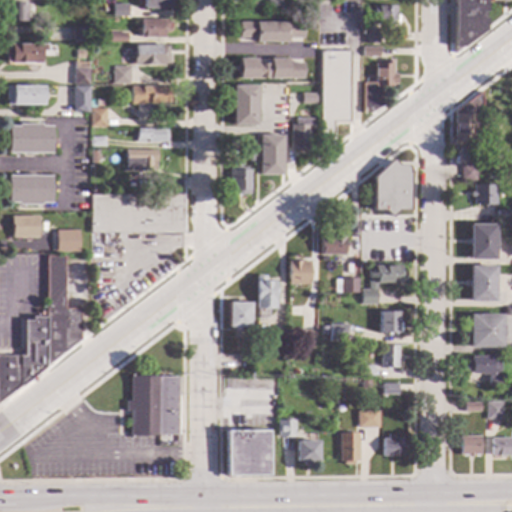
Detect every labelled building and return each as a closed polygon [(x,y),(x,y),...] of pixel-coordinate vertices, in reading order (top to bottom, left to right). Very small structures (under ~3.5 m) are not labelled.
[(167,0),(167,8),(140,8),(140,0),(167,0)] [(263,0),(264,8),(280,8),(279,0),(263,0)] [(483,0),(483,12),(477,12),(477,18),(483,18),(483,30),(452,54),(452,0),(483,0)] [(24,22),(5,22),(5,3),(24,3),(24,22)] [(125,5),(125,17),(109,17),(109,5),(125,5)] [(393,15),(396,15),(396,23),(393,23),(393,25),(372,25),(372,6),(393,6),(393,15)] [(165,30),(160,30),(160,39),(138,39),(138,19),(165,20),(165,30)] [(235,38),(248,38),(248,43),(283,43),(283,22),(235,22),(235,38)] [(85,43),(70,43),(70,28),(85,28),(85,43)] [(378,44),(359,44),(359,30),(378,30),(378,44)] [(124,34),(124,43),(108,43),(108,34),(124,34)] [(43,52),(39,52),(39,64),(9,64),(9,62),(4,62),(4,46),(9,46),(9,45),(43,45),(43,52)] [(166,46),(166,64),(161,64),(161,65),(131,65),(131,45),(166,46)] [(377,57),(360,57),(360,48),(377,48),(377,57)] [(346,123),(330,123),(330,135),(317,135),(317,51),(346,51),(346,123)] [(299,79),(299,59),(234,59),(234,79),(299,79)] [(390,74),(394,74),(394,85),(390,85),(390,87),(379,87),(379,93),(380,93),(380,105),(369,113),(360,113),(360,83),(372,83),(372,64),(381,63),(381,60),(390,60),(390,74)] [(85,86),(70,86),(70,68),(71,68),(71,63),(85,62),(85,86)] [(127,85),(110,85),(110,67),(127,67),(127,85)] [(253,126),(231,126),(230,86),(252,86),(253,126)] [(40,105),(4,105),(4,87),(40,87),(40,105)] [(85,112),(70,112),(70,87),(85,87),(85,112)] [(168,104),(128,103),(128,87),(168,88),(168,104)] [(479,130),(471,130),(471,143),(452,143),(452,112),(480,92),(479,130)] [(314,104),(299,104),(299,94),(314,94),(314,104)] [(499,100),(501,100),(501,132),(484,132),(484,101),(487,101),(487,97),(499,97),(499,100)] [(102,127),(87,127),(87,109),(102,109),(102,127)] [(310,129),(306,129),(307,150),(289,150),(288,125),(292,125),(292,118),(310,118),(310,129)] [(38,126),(49,127),(49,154),(5,154),(5,126),(16,126),(16,124),(38,124),(38,126)] [(164,130),(164,142),(160,142),(160,143),(145,143),(145,140),(134,140),(134,129),(164,130)] [(280,175),(257,175),(256,136),(280,136),(280,175)] [(102,147),(87,147),(87,137),(102,137),(102,147)] [(251,162),(245,162),(245,157),(238,157),(238,147),(241,147),(240,144),(251,144),(251,162)] [(153,169),(149,169),(149,172),(123,171),(123,150),(153,150),(153,169)] [(104,159),(95,159),(95,164),(87,164),(87,151),(104,151),(104,159)] [(395,165),(402,165),(406,167),(406,173),(407,173),(408,211),(396,211),(389,218),(382,211),(371,211),(371,178),(389,160),(395,165)] [(474,181),(459,181),(459,165),(474,165),(474,181)] [(248,195),(229,195),(229,170),(247,170),(248,195)] [(33,176),(49,176),(48,203),(38,203),(38,206),(16,205),(16,203),(5,203),(5,176),(21,176),(21,174),(33,174),(33,176)] [(492,205),(471,205),(471,197),(468,197),(468,192),(471,192),(471,185),(492,185),(492,205)] [(179,234),(148,234),(148,232),(87,232),(88,195),(180,196),(179,234)] [(510,221),(494,221),(494,211),(510,211),(510,221)] [(36,238),(9,238),(9,217),(36,217),(36,238)] [(493,260),(467,260),(468,224),(493,225),(493,260)] [(76,252),(54,252),(54,231),(76,231),(76,252)] [(343,255),(318,255),(318,237),(326,237),(326,232),(343,232),(343,255)] [(62,309),(78,309),(78,340),(19,387),(18,386),(0,399),(0,357),(19,357),(19,359),(22,359),(22,351),(22,321),(30,321),(30,317),(44,317),(44,257),(62,257),(62,309)] [(308,285),(286,285),(286,262),(308,262),(308,285)] [(399,273),(403,273),(403,283),(374,284),(375,305),(358,305),(358,290),(366,290),(366,270),(373,270),(373,266),(398,265),(399,273)] [(492,302),(467,302),(467,266),(493,267),(492,302)] [(263,281),(271,281),(271,282),(273,282),(273,310),(267,310),(267,315),(265,315),(265,318),(253,318),(253,276),(263,276),(263,281)] [(356,293),(332,293),(332,279),(349,279),(356,279),(356,293)] [(248,328),(226,327),(226,303),(248,303),(248,328)] [(396,334),(377,334),(376,312),(395,312),(396,334)] [(500,325),(501,325),(501,337),(500,337),(500,348),(467,348),(467,315),(500,315),(500,325)] [(344,342),(327,342),(326,325),(344,324),(344,342)] [(313,350),(298,350),(298,330),(313,331),(313,350)] [(283,348),(268,348),(268,331),(283,331),(283,348)] [(395,368),(378,368),(378,347),(395,347),(395,368)] [(497,374),(495,374),(495,377),(501,377),(502,386),(485,386),(485,374),(469,375),(469,371),(463,371),(463,360),(469,360),(469,357),(497,356),(497,374)] [(372,377),(355,377),(355,365),(372,366),(372,377)] [(161,377),(175,377),(175,435),(161,435),(161,439),(126,439),(126,413),(123,413),(123,401),(126,401),(126,374),(161,374),(161,377)] [(395,395),(380,395),(380,385),(395,385),(395,395)] [(499,420),(483,419),(483,402),(499,402),(499,420)] [(478,412),(462,412),(461,403),(477,403),(478,412)] [(354,429),(375,429),(375,410),(354,411),(354,429)] [(292,438),(275,438),(275,421),(292,421),(292,438)] [(265,476),(224,476),(223,432),(265,431),(265,476)] [(355,462),(351,462),(351,465),(341,465),(341,462),(336,462),(335,434),(355,433),(355,462)] [(392,439),(398,439),(398,457),(379,457),(379,438),(384,438),(384,437),(392,437),(392,439)] [(477,456),(470,456),(470,457),(465,457),(465,456),(457,456),(457,437),(477,437),(477,456)] [(510,457),(488,457),(488,438),(509,438),(510,457)] [(315,462),(293,463),(292,442),(315,441),(315,462)]
